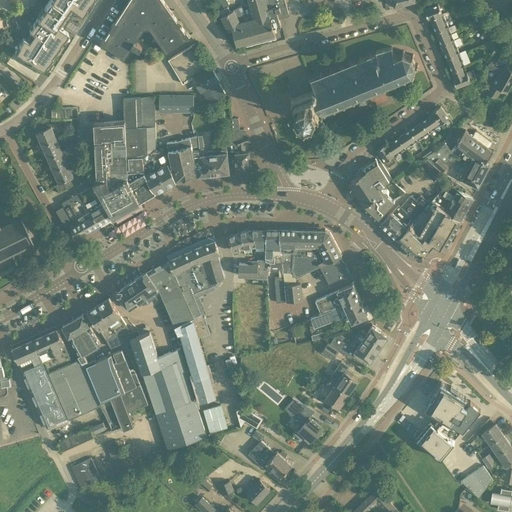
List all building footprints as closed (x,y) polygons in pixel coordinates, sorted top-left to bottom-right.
[(23,37),(14,50),(19,54),(42,70),(68,32),(61,28),(74,9),(81,13),(89,0),(48,0),(28,30),(34,33),(29,41),(23,37)] [(108,38),(105,44),(125,57),(130,49),(133,45),(139,49),(140,49),(143,45),(136,40),(144,27),(150,27),(167,51),(187,37),(183,32),(186,30),(181,24),(179,25),(175,20),(177,18),(164,0),(129,0),(114,24),(116,26),(113,31),(110,30),(106,37),(108,38)] [(233,9),(221,15),(228,29),(233,28),(237,44),(276,34),(274,28),(281,26),(279,18),(289,15),(284,0),(248,0),(252,13),(243,15),(238,7),(233,9)] [(428,20),(431,19),(438,15),(441,14),(441,13),(437,4),(424,10),(428,20)] [(438,15),(431,19),(436,31),(448,26),(446,20),(451,18),(448,10),(441,13),(441,14),(438,15)] [(448,26),(436,31),(441,44),(454,39),(448,26)] [(454,39),(441,44),(447,57),(459,52),(454,39)] [(208,67),(205,63),(193,44),(168,61),(184,84),(194,77),(203,90),(204,89),(213,102),(226,93),(218,81),(221,79),(211,65),(208,67)] [(335,110),(336,109),(335,106),(343,103),(344,106),(346,105),(345,103),(353,99),(354,101),(355,102),(356,106),(355,108),(356,108),(357,107),(361,105),(366,103),(368,104),(368,102),(366,102),(364,98),(365,97),(364,95),(367,94),(371,93),(371,92),(384,87),(385,89),(387,88),(386,85),(394,82),(395,84),(397,84),(396,81),(404,78),(405,80),(406,80),(405,77),(411,75),(413,76),(414,75),(412,73),(415,66),(418,66),(418,65),(415,65),(412,58),(414,56),(413,55),(411,57),(404,53),(404,51),(402,51),(402,54),(396,57),(395,54),(394,54),(392,47),(376,52),(376,53),(371,55),(371,53),(369,53),(370,56),(351,63),(351,61),(349,61),(350,64),(342,67),(341,65),(339,65),(340,68),(336,69),(332,71),(331,69),(330,69),(331,71),(322,75),(321,72),(320,73),(321,75),(313,78),(311,79),(309,78),(309,80),(311,81),(314,88),(313,88),(312,91),(294,98),(291,97),(290,99),(293,100),(296,109),(299,114),(300,118),(299,121),(301,122),(302,120),(321,112),(323,113),(324,112),(325,114),(326,113),(325,111),(334,107),(335,110)] [(485,60),(489,63),(492,58),(496,50),(492,48),(485,60)] [(459,52),(447,57),(452,70),(464,65),(459,52)] [(497,60),(492,58),(489,63),(487,67),(492,70),(493,69),(500,73),(488,93),(495,98),(501,89),(506,92),(511,81),(511,69),(505,65),(508,60),(500,55),(497,60)] [(464,65),(452,70),(455,76),(452,77),(456,86),(470,81),(477,79),(473,69),(467,71),(464,65)] [(181,95),(181,111),(194,111),(194,95),(181,95)] [(124,119),(125,157),(142,156),(156,148),(155,120),(154,96),(124,98),(124,119)] [(432,115),(431,116),(436,124),(438,122),(440,124),(449,118),(440,106),(431,113),(432,115)] [(52,119),(59,119),(59,108),(51,108),(52,119)] [(431,116),(420,123),(427,133),(440,124),(438,122),(436,124),(431,116)] [(237,171),(239,170),(249,169),(251,169),(249,151),(245,152),(244,144),(250,142),(245,129),(239,129),(238,117),(232,118),(233,130),(235,153),(237,171)] [(139,200),(140,199),(126,175),(125,157),(124,119),(94,122),(97,175),(100,175),(100,178),(94,182),(95,184),(90,186),(99,201),(103,199),(113,216),(115,221),(142,205),(140,201),(139,200)] [(420,123),(410,130),(417,140),(427,133),(420,123)] [(36,133),(42,145),(55,140),(50,127),(36,133)] [(410,130),(400,138),(406,147),(417,140),(410,130)] [(449,130),(444,135),(447,140),(453,133),(449,130)] [(475,156),(481,162),(483,163),(493,151),(488,147),(491,143),(475,131),(472,135),(465,130),(456,143),(463,148),(458,153),(460,155),(467,160),(469,161),(473,155),(475,156)] [(195,136),(190,137),(192,147),(199,146),(199,148),(203,148),(204,146),(202,135),(198,135),(195,136)] [(192,147),(190,137),(179,140),(167,142),(169,155),(172,157),(173,162),(171,164),(172,166),(171,166),(176,179),(183,178),(187,177),(190,176),(198,175),(192,147)] [(400,138),(389,145),(395,153),(392,154),(394,156),(406,147),(400,138)] [(55,140),(42,145),(47,158),(61,152),(55,140)] [(444,143),(432,151),(427,155),(426,156),(433,163),(439,157),(446,163),(450,159),(452,161),(454,160),(454,161),(459,156),(444,143)] [(393,156),(394,156),(392,154),(395,153),(389,145),(387,146),(385,144),(377,150),(385,162),(386,161),(389,166),(396,161),(393,156)] [(176,179),(171,166),(170,167),(166,160),(168,159),(163,148),(157,151),(156,149),(156,148),(142,156),(145,172),(144,172),(149,182),(150,181),(156,192),(176,181),(175,180),(176,179)] [(47,158),(53,171),(74,162),(72,157),(70,157),(67,149),(61,152),(47,158)] [(192,150),(198,175),(213,173),(211,150),(204,151),(199,151),(199,149),(192,150)] [(213,173),(229,171),(227,149),(211,150),(213,173)] [(418,162),(426,156),(427,155),(424,151),(415,158),(418,162)] [(145,172),(142,156),(125,157),(126,175),(140,199),(142,198),(141,198),(152,192),(153,194),(155,192),(156,192),(150,181),(149,182),(144,172),(145,172)] [(483,163),(481,162),(475,156),(463,179),(478,187),(490,165),(485,162),(483,163)] [(448,166),(446,163),(439,157),(433,163),(442,172),(448,166)] [(434,180),(441,172),(427,159),(420,166),(434,180)] [(390,176),(380,161),(377,163),(375,160),(361,169),(363,172),(353,179),(349,181),(365,204),(363,206),(377,219),(394,201),(388,195),(389,195),(389,194),(389,193),(389,192),(389,191),(388,190),(387,190),(386,189),(385,189),(384,190),(381,186),(384,184),(382,181),(390,176)] [(74,162),(53,171),(59,182),(64,180),(69,188),(79,182),(83,179),(80,174),(85,172),(81,163),(76,165),(74,162)] [(401,174),(406,170),(404,166),(398,170),(401,174)] [(0,264),(14,258),(25,253),(34,248),(30,241),(33,239),(31,235),(35,229),(36,226),(34,220),(28,218),(22,218),(20,214),(17,215),(13,207),(0,181),(0,264)] [(90,186),(81,191),(99,224),(106,220),(106,219),(110,216),(110,217),(112,216),(112,217),(113,216),(103,199),(99,201),(90,186)] [(458,189),(452,199),(467,208),(473,197),(458,189)] [(99,224),(81,191),(62,202),(64,206),(57,210),(68,228),(70,227),(76,237),(76,236),(86,231),(87,231),(87,230),(96,225),(96,224),(98,223),(99,224)] [(467,208),(452,199),(439,192),(432,200),(460,219),(467,208)] [(397,237),(429,203),(420,195),(415,200),(411,195),(401,206),(399,204),(392,212),(392,211),(381,223),(397,237)] [(461,220),(460,219),(432,200),(429,203),(397,237),(419,258),(429,246),(431,248),(435,243),(444,248),(461,220)] [(190,214),(197,224),(208,218),(201,207),(190,214)] [(121,224),(126,235),(147,225),(142,214),(121,224)] [(191,217),(171,225),(176,238),(196,230),(191,217)] [(253,228),(255,244),(256,250),(261,250),(261,253),(266,252),(267,227),(253,228)] [(266,255),(266,259),(266,260),(268,260),(270,261),(270,267),(282,267),(283,267),(279,228),(267,227),(266,252),(266,255)] [(244,246),(255,244),(253,228),(241,230),(244,246)] [(294,250),(294,252),(296,252),(296,250),(298,250),(298,243),(296,243),(296,228),(279,228),(283,267),(282,267),(283,271),(291,271),(292,261),(292,250),(294,250)] [(329,284),(349,273),(339,254),(341,254),(330,231),(325,228),(296,228),(296,243),(298,243),(298,250),(296,250),(296,252),(294,252),(292,268),(296,275),(319,264),(329,284)] [(244,246),(241,230),(228,234),(234,250),(242,247),(243,251),(245,250),(244,246)] [(169,259),(168,259),(194,316),(174,325),(178,333),(199,400),(218,394),(208,364),(207,364),(199,336),(210,333),(205,313),(202,314),(201,313),(193,292),(204,288),(211,285),(210,282),(224,278),(217,253),(219,252),(215,239),(198,245),(194,247),(169,259)] [(148,270),(147,271),(159,290),(162,296),(174,325),(194,316),(168,259),(167,260),(161,264),(160,263),(159,264),(156,266),(155,266),(154,267),(148,271),(148,270)] [(268,269),(268,260),(266,260),(266,259),(257,259),(257,261),(248,260),(247,262),(239,262),(238,275),(256,275),(256,278),(267,278),(268,269)] [(118,290),(118,294),(119,294),(127,306),(129,308),(147,296),(150,301),(156,296),(157,299),(162,296),(159,290),(147,271),(119,290),(118,290)] [(286,301),(285,284),(284,275),(275,276),(276,302),(286,301)] [(286,301),(302,299),(300,282),(285,284),(286,301)] [(344,305),(360,298),(353,283),(338,290),(324,296),(316,299),(315,302),(318,308),(320,314),(327,311),(344,305)] [(127,349),(134,346),(130,337),(127,327),(126,324),(124,322),(120,315),(120,314),(109,297),(87,310),(88,311),(99,328),(100,328),(104,334),(112,345),(124,340),(127,349)] [(368,315),(360,298),(344,305),(327,311),(320,314),(318,314),(322,324),(348,314),(352,321),(368,315)] [(64,324),(62,325),(79,354),(78,355),(79,357),(83,362),(95,358),(91,351),(85,355),(83,352),(100,343),(91,328),(83,314),(81,314),(82,316),(74,320),(73,319),(72,320),(73,321),(64,326),(64,324)] [(157,356),(148,327),(146,328),(144,329),(142,329),(140,329),(138,329),(136,328),(134,327),(133,326),(131,325),(127,327),(130,337),(134,346),(153,403),(168,447),(206,434),(191,391),(195,390),(191,378),(180,348),(157,356)] [(334,336),(330,343),(352,357),(356,351),(371,361),(374,357),(371,355),(375,350),(376,352),(379,348),(377,347),(380,342),(383,344),(388,336),(371,325),(366,332),(361,329),(352,341),(341,334),(334,336)] [(56,328),(34,338),(70,417),(100,404),(83,362),(79,357),(72,361),(57,328),(56,328)] [(13,347),(12,348),(18,361),(20,361),(22,366),(21,367),(47,427),(70,417),(34,338),(13,347)] [(339,349),(328,342),(321,352),(332,359),(339,349)] [(122,349),(111,353),(114,362),(125,391),(121,392),(129,411),(148,403),(135,371),(131,373),(122,349)] [(95,358),(83,362),(100,404),(103,410),(112,430),(122,425),(123,429),(129,427),(134,425),(132,421),(130,415),(134,414),(133,409),(129,411),(121,392),(125,391),(114,362),(111,353),(96,360),(95,358)] [(0,386),(0,387),(10,385),(9,377),(1,378),(1,376),(4,375),(1,359),(0,358),(0,386)] [(332,376),(329,380),(348,394),(357,380),(351,375),(353,372),(346,368),(348,366),(341,361),(331,376),(332,376)] [(332,388),(324,400),(330,405),(332,402),(339,406),(348,394),(329,380),(326,384),(332,388)] [(458,392),(459,390),(452,386),(451,387),(442,382),(426,407),(438,415),(432,422),(431,421),(416,439),(425,446),(426,445),(441,458),(449,448),(455,442),(451,438),(459,428),(463,431),(481,409),(471,401),(468,403),(465,401),(467,398),(458,392)] [(301,401),(291,414),(299,423),(293,430),(295,432),(301,438),(302,437),(309,442),(323,427),(311,416),(315,410),(301,401)] [(221,404),(203,409),(210,432),(227,427),(221,404)] [(238,409),(236,410),(241,426),(245,420),(257,428),(263,418),(245,406),(238,409)] [(95,432),(105,428),(103,422),(92,426),(95,432)] [(482,432),(490,443),(503,434),(495,423),(482,432)] [(64,451),(94,437),(89,427),(59,441),(64,451)] [(281,450),(280,453),(277,450),(275,452),(261,440),(264,435),(255,429),(251,435),(260,440),(247,454),(262,467),(266,462),(281,476),(292,464),(285,458),(287,454),(281,450)] [(475,433),(469,439),(468,440),(472,446),(473,445),(480,437),(475,433)] [(503,434),(490,443),(497,454),(510,445),(503,434)] [(511,447),(510,445),(497,454),(505,465),(511,460),(511,447)] [(496,462),(492,458),(489,453),(482,458),(488,468),(496,462)] [(92,456),(72,466),(81,486),(102,476),(92,456)] [(483,465),(461,480),(478,496),(492,477),(483,465)] [(212,485),(198,472),(193,478),(207,491),(212,485)] [(382,484),(377,478),(365,490),(370,495),(352,511),(370,511),(377,506),(382,511),(400,511),(378,488),(382,484)] [(260,479),(246,493),(256,502),(269,488),(260,479)] [(234,490),(230,480),(220,484),(223,494),(234,490)] [(490,503),(491,503),(491,502),(498,503),(497,509),(498,509),(508,511),(509,505),(510,505),(510,506),(511,496),(511,494),(511,495),(511,489),(511,490),(501,488),(502,488),(501,487),(500,493),(493,492),(492,492),(490,503)] [(218,511),(202,496),(196,502),(196,503),(205,511),(234,511),(229,507),(224,511),(218,511)]
